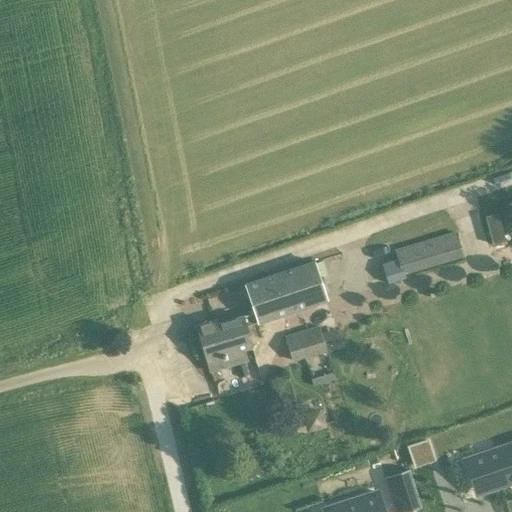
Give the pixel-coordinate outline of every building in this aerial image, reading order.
[(395,252),(402,275),(461,257),(454,234),(395,252)] [(375,303),(396,302),(395,262),(374,262),(375,303)] [(244,284),(254,313),(216,325),(214,320),(196,326),(210,370),(248,358),(245,348),(251,346),(244,323),(256,319),(257,323),(326,301),(314,263),(244,284)] [(292,362),(327,351),(319,326),(284,336),(292,362)] [(319,411),(304,415),(308,430),(324,426),(319,411)] [(408,447),(414,466),(433,459),(427,440),(408,447)] [(511,444),(464,461),(475,493),(511,480),(511,444)] [(409,469),(384,477),(394,511),(406,511),(421,508),(409,469)] [(376,492),(323,509),(324,511),(383,511),(380,503),(380,502),(376,492)]
